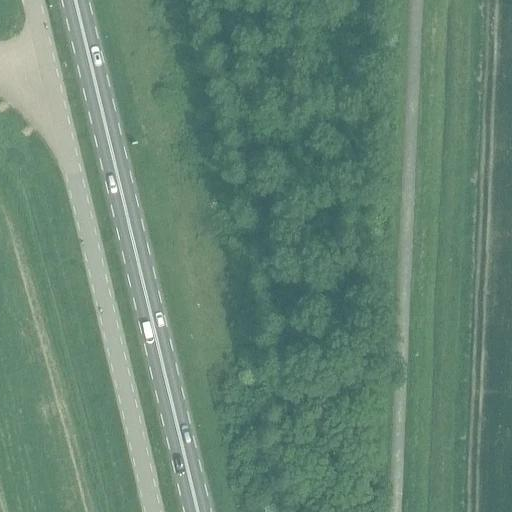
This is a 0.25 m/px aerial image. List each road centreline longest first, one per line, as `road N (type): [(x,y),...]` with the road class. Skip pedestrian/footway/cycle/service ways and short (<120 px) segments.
road 1 (primary): [(196,511),(73,0)]
road 2 (unclassified): [(394,511),(416,0)]
road 3 (unclassified): [(150,511),(55,82)]
